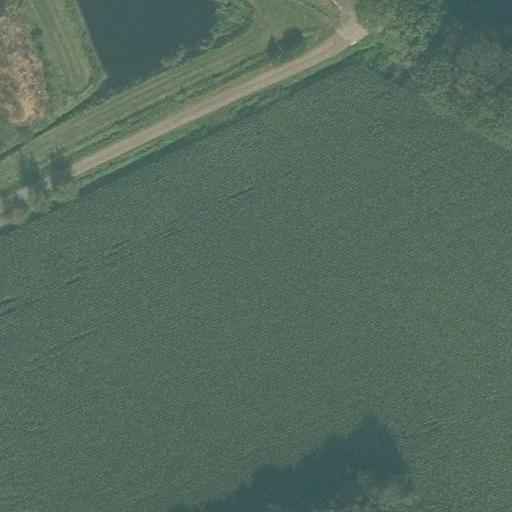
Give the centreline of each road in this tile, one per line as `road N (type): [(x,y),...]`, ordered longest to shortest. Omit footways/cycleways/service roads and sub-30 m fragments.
road 1 (unclassified): [(0,208),(351,34),(364,13)]
road 2 (unclassified): [(511,95),(364,13)]
